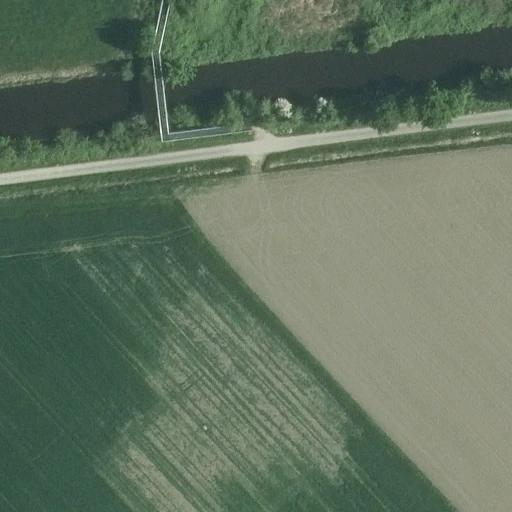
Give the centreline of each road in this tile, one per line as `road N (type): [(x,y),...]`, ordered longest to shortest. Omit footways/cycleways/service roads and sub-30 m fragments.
road 1 (track): [(0,178),(266,145)]
road 2 (unclassified): [(266,145),(511,117)]
